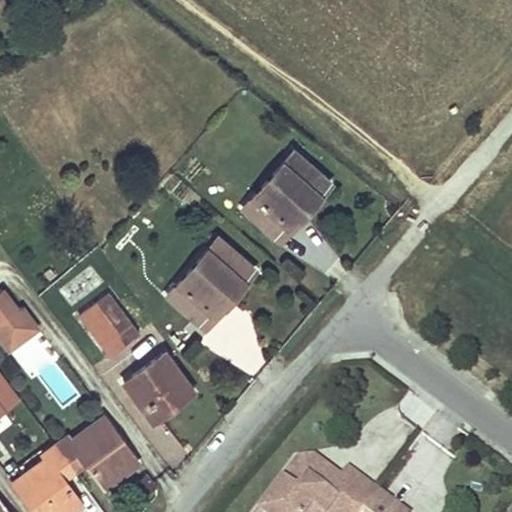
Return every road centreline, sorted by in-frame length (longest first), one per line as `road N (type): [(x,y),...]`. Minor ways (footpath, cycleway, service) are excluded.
road 1 (track): [(441,202),(179,0)]
road 2 (residential): [(178,511),(346,313)]
road 3 (residential): [(346,313),(511,439)]
road 4 (residential): [(346,313),(438,206)]
road 5 (unknown): [(426,374),(398,416),(324,452)]
